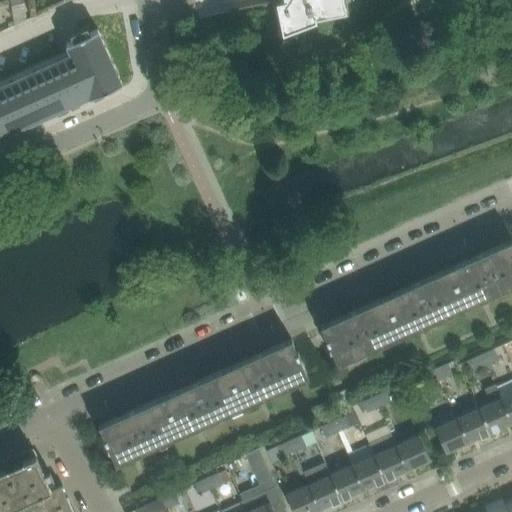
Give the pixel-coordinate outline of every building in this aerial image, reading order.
[(276,0),(283,32),(313,21),(313,18),(400,0),(276,0)] [(70,52),(0,84),(0,135),(7,133),(6,131),(5,131),(4,128),(14,123),(16,126),(16,127),(16,128),(57,110),(56,108),(56,109),(54,105),(66,100),(67,103),(68,105),(90,95),(91,97),(94,95),(103,91),(122,82),(98,28),(90,32),(87,25),(70,33),(73,39),(66,43),(70,52)] [(511,238),(449,267),(466,305),(511,284),(511,238)] [(449,267),(385,297),(402,334),(466,305),(449,267)] [(385,297),(321,326),(327,338),(326,339),(328,342),(338,364),(402,334),(385,297)] [(291,339),(227,368),(244,405),(308,377),(298,355),(299,355),(297,351),(291,339)] [(485,358),(482,360),(485,365),(498,359),(494,348),(483,353),(485,358)] [(485,358),(483,353),(470,359),(475,369),(485,365),(482,360),(485,358)] [(452,373),(448,363),(437,368),(441,378),(452,373)] [(180,434),(244,405),(227,368),(163,396),(180,434)] [(441,378),(437,368),(424,373),(429,384),(441,378)] [(511,421),(511,419),(502,397),(496,383),(485,388),(491,402),(480,407),(491,431),(511,421)] [(386,390),(375,395),(380,406),(391,401),(386,390)] [(511,392),(502,397),(511,419),(511,392)] [(380,406),(375,395),(362,400),(367,411),(380,406)] [(163,396),(99,425),(116,463),(180,434),(163,396)] [(491,431),(480,407),(458,417),(469,441),(491,431)] [(351,425),(346,414),(334,420),(338,430),(351,425)] [(469,441),(458,417),(436,427),(447,451),(469,441)] [(338,430),(334,420),(321,425),(326,436),(338,430)] [(408,468),(397,444),(395,445),(389,432),(370,441),(370,442),(375,454),(386,478),(408,468)] [(303,433),(290,439),(295,449),(307,444),(303,433)] [(430,458),(419,435),(419,434),(397,444),(408,468),(430,458)] [(271,460),(295,449),(290,439),(267,449),(271,460)] [(276,511),(286,507),(281,497),(258,447),(245,453),(250,464),(252,463),(264,490),(243,500),(248,511),(276,511)] [(0,511),(73,511),(60,483),(50,487),(38,462),(32,448),(0,462),(0,511)] [(386,478),(375,454),(353,464),(364,488),(386,478)] [(364,488),(353,464),(331,473),(342,498),(364,488)] [(217,472),(207,476),(212,487),(222,483),(217,472)] [(342,498),(331,473),(309,483),(320,507),(342,498)] [(212,487),(207,476),(194,482),(198,493),(212,487)] [(310,511),(320,507),(309,483),(287,493),(295,511),(310,511)] [(175,491),(164,496),(167,502),(164,503),(166,508),(180,501),(175,491)] [(136,511),(156,511),(166,508),(164,503),(167,502),(164,496),(136,509),(136,511)] [(248,511),(243,500),(222,509),(222,511),(248,511)] [(511,511),(511,510),(508,502),(486,511),(511,511)]
